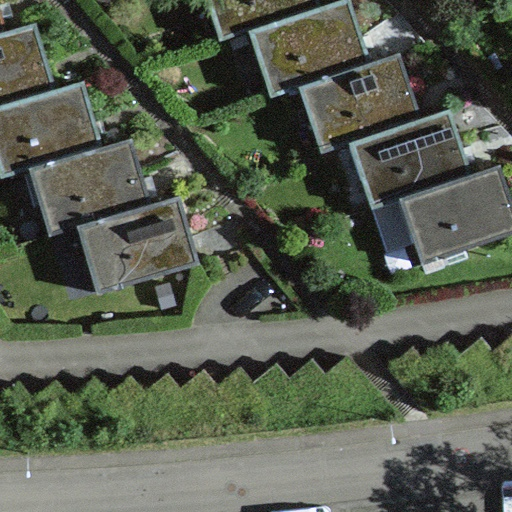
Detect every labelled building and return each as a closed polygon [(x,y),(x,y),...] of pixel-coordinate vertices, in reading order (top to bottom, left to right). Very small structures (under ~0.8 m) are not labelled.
[(318,0),(208,0),(222,41),(251,31),(321,8),(318,0)] [(346,0),(321,8),(251,31),(272,96),(300,87),(371,64),(350,0),(346,0)] [(7,32),(0,34),(0,105),(55,90),(35,24),(7,32)] [(371,64),(300,87),(322,152),(349,144),(421,119),(400,55),(371,64)] [(55,90),(0,105),(0,174),(1,178),(31,170),(101,148),(82,82),(55,90)] [(421,119),(349,144),(372,210),(401,200),(472,175),(449,109),(421,119)] [(101,148),(31,170),(51,236),(78,228),(151,206),(131,139),(101,148)] [(472,175),(401,200),(423,265),(511,233),(511,197),(501,165),(472,175)] [(151,206),(78,228),(98,293),(199,263),(179,197),(151,206)] [(500,403),(511,401),(511,368),(496,349),(484,335),(460,355),(500,403)] [(511,368),(511,335),(496,349),(511,368)] [(465,409),(500,403),(460,355),(448,340),(424,361),(465,409)] [(428,416),(465,409),(424,361),(411,346),(387,367),(428,416)] [(367,424),(404,421),(349,357),(327,377),(367,424)] [(329,427),(367,424),(327,377),(312,360),(289,379),(329,427)] [(292,430),(329,427),(289,379),(275,363),(253,381),(292,430)] [(259,432),(292,430),(253,381),(240,367),(219,386),(259,432)] [(222,435),(259,432),(219,386),(205,369),(183,388),(222,435)] [(186,437),(222,435),(183,388),(169,373),(147,391),(186,437)] [(150,440),(186,437),(147,391),(133,375),(111,394),(150,440)] [(113,442),(150,440),(111,394),(95,376),(72,396),(113,442)] [(72,445),(113,442),(72,396),(57,378),(33,398),(72,445)] [(0,407),(34,448),(72,445),(33,398),(20,383),(0,399),(0,407)] [(0,450),(34,448),(0,407),(0,450)]
